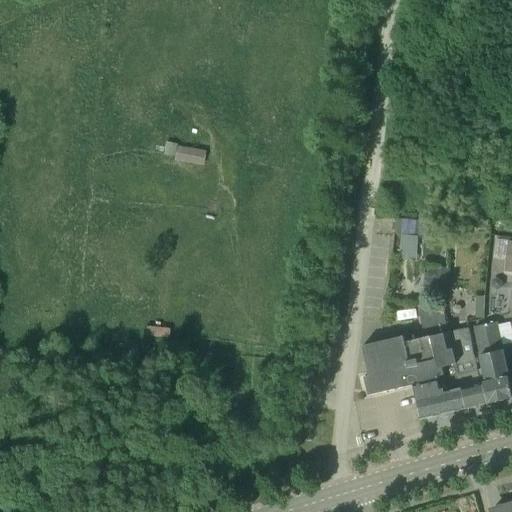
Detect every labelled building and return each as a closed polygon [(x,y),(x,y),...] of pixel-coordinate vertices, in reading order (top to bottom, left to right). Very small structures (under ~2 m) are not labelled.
[(163,154),(174,156),(177,144),(165,142),(163,154)] [(188,157),(204,162),(207,150),(191,146),(188,157)] [(445,238),(446,229),(447,223),(396,218),(396,222),(395,233),(402,234),(418,236),(445,238)] [(416,258),(418,236),(402,234),(399,257),(416,258)] [(446,280),(447,267),(425,266),(424,278),(423,295),(440,297),(441,284),(445,284),(445,280),(446,280)] [(482,315),(482,297),(467,297),(467,315),(482,315)] [(467,409),(449,331),(444,305),(418,305),(424,332),(445,414),(467,409)] [(481,380),(482,385),(486,384),(491,403),(511,398),(511,372),(508,373),(496,323),(476,328),(488,378),(481,380)] [(482,385),(481,380),(469,327),(449,331),(467,409),(491,403),(486,384),(482,385)] [(445,414),(424,332),(403,337),(363,346),(370,376),(366,378),(370,396),(414,386),(422,419),(445,414)]
